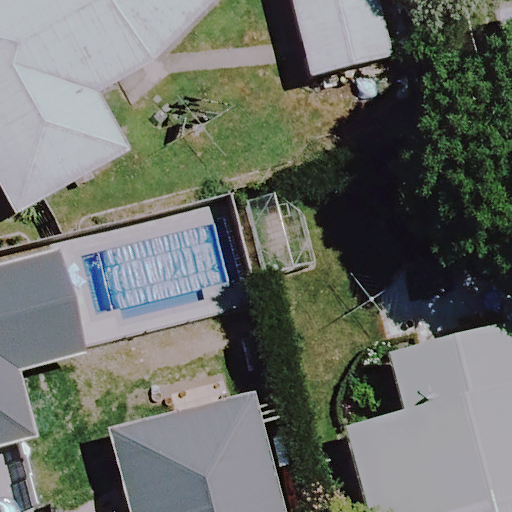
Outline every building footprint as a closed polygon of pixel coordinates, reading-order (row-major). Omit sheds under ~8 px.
[(88,111),(218,0),(0,0),(0,213),(8,227),(119,164),(88,111)] [(384,73),(367,0),(283,0),(305,92),(384,73)] [(511,97),(511,11),(478,16),(487,101),(511,97)] [(0,371),(99,344),(76,259),(0,279),(0,371)] [(436,330),(421,273),(331,296),(346,353),(436,330)] [(511,511),(511,339),(385,372),(399,428),(342,443),(359,511),(511,511)] [(273,511),(253,413),(3,463),(12,511),(273,511)]
